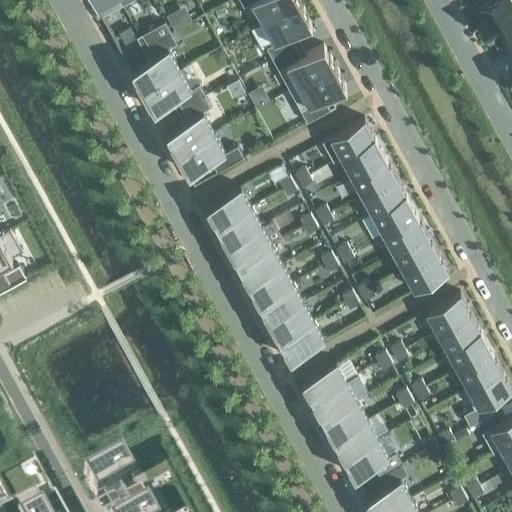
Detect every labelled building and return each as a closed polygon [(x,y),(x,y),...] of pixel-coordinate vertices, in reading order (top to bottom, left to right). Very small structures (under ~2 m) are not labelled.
[(93,0),(101,14),(121,4),(118,0),(93,0)] [(263,21),(300,1),(299,0),(240,0),(243,5),(252,1),(263,21)] [(511,3),(510,0),(491,0),(478,7),(483,17),(478,20),(487,36),(492,33),(498,43),(511,36),(511,3)] [(300,1),(263,21),(274,42),(266,46),(272,57),(296,44),(290,33),(311,21),(300,1)] [(141,35),(146,44),(170,31),(164,22),(141,35)] [(130,25),(118,32),(124,43),(136,36),(130,25)] [(142,87),(179,67),(168,46),(176,42),(170,31),(146,44),(152,55),(131,67),(142,87)] [(274,56),(272,57),(289,89),(335,64),(323,43),(302,55),(296,44),(274,56)] [(335,64),(289,89),(306,120),(327,109),(321,98),(346,85),(335,64)] [(190,88),(179,67),(142,87),(153,108),(175,96),(181,107),(205,94),(199,83),(190,88)] [(261,85),(247,92),(256,107),(269,100),(261,85)] [(211,105),(205,94),(181,107),(187,118),(165,130),(177,150),(214,130),(202,109),(211,105)] [(332,160),(340,155),(375,136),(364,116),(322,140),(332,160)] [(214,130),(177,150),(188,171),(210,159),(215,170),(243,155),(237,144),(225,151),(214,130)] [(340,155),(350,174),(386,155),(375,136),(340,155)] [(350,174),(361,193),(396,174),(386,155),(350,174)] [(309,173),(305,166),(294,171),(298,178),(309,173)] [(302,185),(313,180),(309,173),(298,178),(302,185)] [(282,187),(293,181),(289,174),(279,180),(282,187)] [(371,212),(406,193),(396,174),(361,193),(371,212)] [(282,187),(286,194),(297,188),(293,181),(282,187)] [(216,224),(251,205),(240,184),(205,204),(216,224)] [(371,212),(382,231),(417,212),(406,193),(371,212)] [(319,216),(330,210),(326,203),(315,209),(319,216)] [(226,243),(262,224),(251,205),(216,224),(226,243)] [(330,210),(319,216),(323,223),(333,217),(330,210)] [(303,225),(314,219),(310,212),(299,218),(303,225)] [(427,231),(417,212),(382,231),(392,250),(427,231)] [(307,232),(318,226),(314,219),(303,225),(307,232)] [(237,262),(272,242),(262,224),(226,243),(237,262)] [(5,229),(0,232),(0,261),(4,259),(17,252),(9,236),(5,229)] [(392,250),(402,269),(438,250),(427,231),(392,250)] [(340,254),(350,248),(346,241),(336,247),(340,254)] [(272,242),(237,262),(247,281),(282,261),(272,242)] [(350,248),(340,254),(344,261),(354,255),(350,248)] [(331,250),(320,256),(324,263),(335,257),(331,250)] [(448,269),(438,250),(402,269),(413,289),(448,269)] [(338,264),(335,257),(324,263),(328,270),(338,264)] [(258,300),(293,280),(282,261),(247,281),(258,300)] [(25,277),(24,276),(18,264),(3,273),(10,285),(25,277)] [(361,292),(371,286),(367,279),(357,285),(361,292)] [(303,299),(293,280),(258,300),(268,319),(303,299)] [(361,292),(364,299),(375,293),(371,286),(361,292)] [(345,300),(355,295),(351,288),(341,293),(345,300)] [(425,310),(436,330),(471,310),(460,291),(425,310)] [(345,300),(349,307),(359,302),(355,295),(345,300)] [(278,337),(313,318),(303,299),(268,319),(278,337)] [(481,329),(471,310),(436,330),(446,348),(481,329)] [(313,318),(278,337),(289,357),(324,338),(313,318)] [(456,367),(491,348),(481,329),(446,348),(456,367)] [(401,340),(390,345),(394,352),(405,347),(401,340)] [(405,347),(394,352),(398,359),(408,354),(405,347)] [(389,355),(385,348),(374,354),(378,361),(389,355)] [(502,367),(491,348),(456,367),(467,386),(502,367)] [(393,362),(389,355),(378,361),(382,368),(393,362)] [(312,398),(347,378),(336,359),(301,378),(312,398)] [(511,387),(511,385),(502,367),(467,386),(463,388),(474,408),(511,387)] [(422,377),(411,383),(415,390),(425,384),(422,377)] [(347,378),(312,398),(322,417),(357,397),(347,378)] [(415,390),(419,397),(429,391),(425,384),(415,390)] [(406,386),(395,392),(399,399),(410,393),(406,386)] [(403,406),(413,400),(410,393),(399,399),(403,406)] [(367,416),(357,397),(322,417),(332,436),(367,416)] [(500,446),(511,439),(511,414),(481,431),(492,451),(500,446)] [(367,416),(332,436),(343,454),(378,435),(367,416)] [(438,432),(442,439),(452,434),(448,427),(438,432)] [(442,439),(446,446),(456,441),(452,434),(442,439)] [(389,455),(378,435),(343,454),(354,474),(372,464),(378,474),(400,462),(394,452),(389,455)] [(433,435),(422,441),(426,448),(437,442),(433,435)] [(511,439),(500,446),(510,465),(511,464),(511,439)] [(440,449),(437,442),(426,448),(430,455),(440,449)] [(126,453),(83,477),(95,500),(126,483),(125,483),(139,476),(130,460),(126,453)] [(374,511),(381,511),(411,496),(401,477),(406,474),(400,462),(378,474),(384,485),(365,495),(374,511)] [(465,481),(469,488),(479,483),(475,476),(465,481)] [(473,495),(483,490),(479,483),(469,488),(473,495)] [(449,490),(453,497),(464,491),(460,484),(449,490)] [(139,488),(124,496),(131,508),(146,499),(139,488)] [(15,501),(10,504),(14,511),(45,511),(40,503),(33,491),(15,501)] [(467,498),(464,491),(453,497),(457,504),(467,498)] [(54,496),(45,500),(51,510),(59,505),(54,496)] [(131,508),(122,511),(160,511),(156,503),(152,496),(146,499),(131,508)] [(419,511),(411,496),(381,511),(419,511)]
